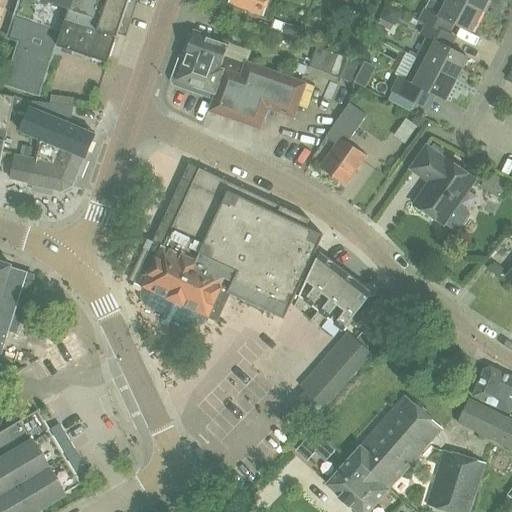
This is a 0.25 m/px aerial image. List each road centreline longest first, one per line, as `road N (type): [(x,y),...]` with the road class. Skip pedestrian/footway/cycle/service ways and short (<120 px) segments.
road 1 (residential): [(511,358),(447,318),(333,211),(133,110)]
road 2 (unknown): [(180,465),(222,452),(281,403),(293,361),(287,347),(269,332),(246,334),(152,405)]
road 3 (primary): [(180,465),(106,307),(69,258)]
road 4 (tertiary): [(69,258),(99,215),(133,110)]
road 5 (residential): [(511,140),(471,118),(511,38)]
